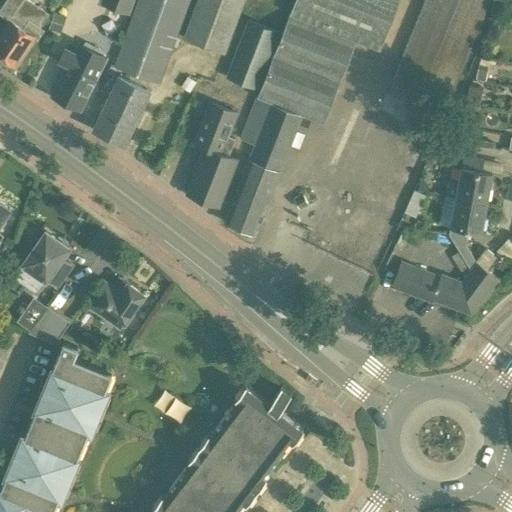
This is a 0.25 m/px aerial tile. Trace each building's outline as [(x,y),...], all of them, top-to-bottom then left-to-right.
[(38,39),(44,30),(39,27),(48,13),(28,0),(6,0),(4,4),(9,7),(3,16),(9,19),(0,33),(0,58),(3,57),(16,65),(35,37),(38,39)] [(129,13),(134,0),(100,0),(100,3),(129,13)] [(161,82),(190,0),(139,0),(116,65),(161,82)] [(225,51),(243,0),(198,0),(186,36),(191,38),(225,51)] [(296,0),(291,14),(357,38),(380,47),(399,0),(296,0)] [(448,104),(491,0),(423,0),(391,81),(448,104)] [(60,32),(65,15),(55,12),(49,29),(60,32)] [(357,38),(291,14),(284,33),(282,32),(257,96),(303,112),(325,121),(357,38)] [(256,88),(279,31),(248,19),(226,76),(256,88)] [(91,61),(67,49),(61,61),(68,64),(53,95),(81,109),(97,77),(95,76),(104,57),(95,53),(91,61)] [(485,80),(488,66),(479,64),(476,78),(485,80)] [(109,137),(135,82),(120,75),(95,130),(109,137)] [(187,76),(182,86),(190,91),(196,82),(187,76)] [(126,144),(151,90),(135,82),(109,137),(126,144)] [(479,104),(482,87),(468,85),(466,102),(479,104)] [(256,233),(303,112),(257,96),(241,138),(256,143),(226,221),(256,233)] [(220,206),(237,159),(228,156),(235,138),(227,136),(236,111),(210,101),(195,144),(206,148),(191,187),(188,195),(191,196),(220,206)] [(469,114),(471,104),(454,102),(453,111),(469,114)] [(486,203),(492,172),(481,170),(483,158),(463,155),(458,180),(449,179),(446,194),(456,196),(455,197),(486,203)] [(307,203),(302,194),(294,199),(299,207),(307,203)] [(481,232),(486,203),(455,197),(449,233),(459,249),(467,244),(466,243),(468,230),(481,232)] [(0,238),(3,235),(0,232),(0,222),(8,210),(0,204),(0,238)] [(62,258),(69,248),(46,232),(30,254),(27,252),(22,259),(25,261),(23,264),(46,280),(47,279),(56,286),(72,265),(62,258)] [(473,313),(500,278),(477,261),(467,244),(459,249),(470,268),(462,280),(442,272),(441,275),(401,260),(391,284),(432,300),(433,297),(473,313)] [(143,295),(120,279),(113,289),(103,282),(87,305),(120,328),(122,325),(125,327),(133,315),(130,313),(143,295)] [(47,308),(31,331),(43,336),(57,315),(47,308)] [(55,342),(68,323),(57,315),(43,336),(55,342)] [(111,374),(73,358),(77,348),(63,342),(52,368),(35,409),(25,435),(22,434),(5,476),(6,476),(0,489),(0,511),(20,511),(24,503),(45,511),(51,511),(57,498),(60,500),(78,458),(77,457),(87,432),(90,433),(108,391),(105,390),(111,374)] [(270,404),(246,385),(151,509),(155,511),(237,511),(240,509),(235,505),(240,499),(247,504),(266,478),(259,473),(265,466),(270,470),(286,448),(281,444),(286,438),(293,443),(304,430),(280,411),(291,396),(281,388),(270,404)]
